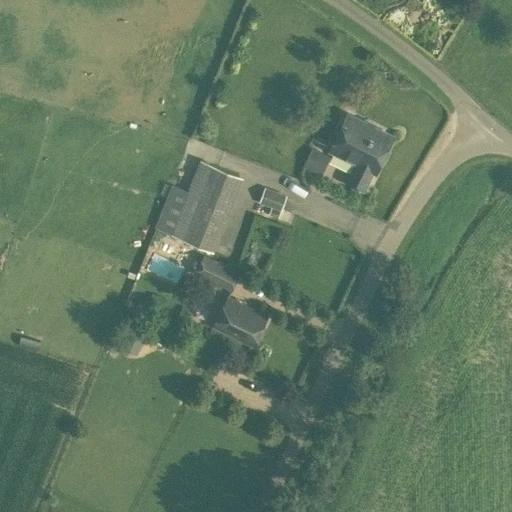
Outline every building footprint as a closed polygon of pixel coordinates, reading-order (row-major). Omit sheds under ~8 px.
[(348,115),(331,150),(355,162),(345,183),(363,192),(374,172),(375,172),(392,137),(348,115)] [(303,166),(320,174),(328,156),(312,148),(303,166)] [(242,176),(200,160),(171,234),(214,250),(242,176)] [(286,196),(264,188),(260,202),(281,210),(286,196)] [(203,255),(194,274),(231,291),(240,272),(203,255)] [(214,325),(253,344),(266,317),(227,298),(214,325)] [(151,326),(135,318),(121,347),(137,354),(151,326)]
